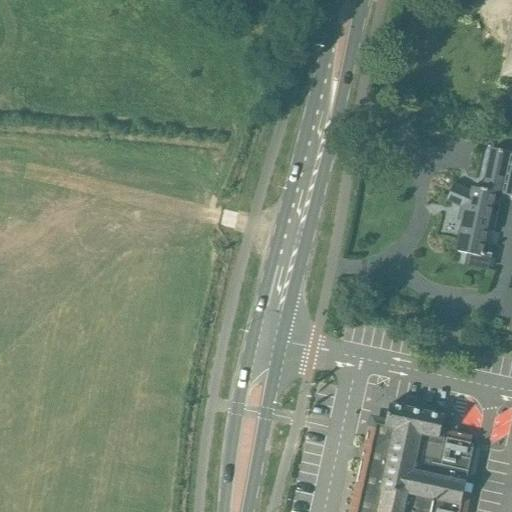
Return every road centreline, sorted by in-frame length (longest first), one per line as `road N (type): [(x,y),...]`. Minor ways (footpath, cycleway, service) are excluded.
road 1 (primary): [(342,0),(252,334),(223,511)]
road 2 (primary): [(246,511),(354,33),(354,0)]
